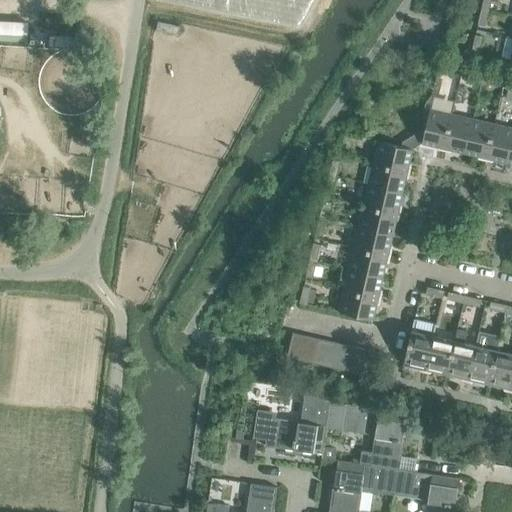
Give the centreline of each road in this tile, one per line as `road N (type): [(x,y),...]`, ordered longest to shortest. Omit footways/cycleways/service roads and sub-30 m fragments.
road 1 (unclassified): [(0,271),(47,275),(74,262),(100,232),(142,0)]
road 2 (residential): [(295,316),(391,338),(409,261)]
road 3 (residential): [(409,261),(431,172),(511,191)]
